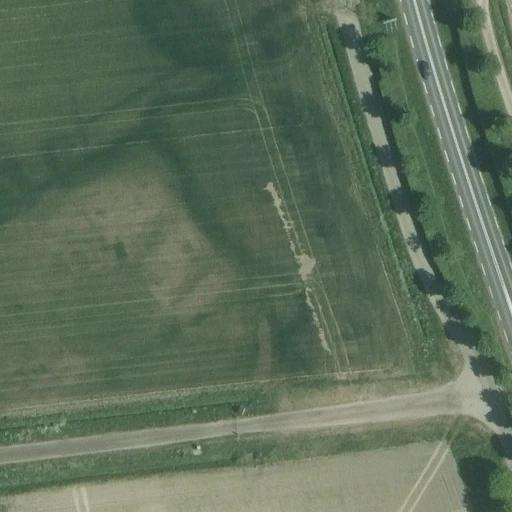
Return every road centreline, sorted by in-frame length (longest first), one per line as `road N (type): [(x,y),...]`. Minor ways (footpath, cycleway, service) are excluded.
road 1 (unclassified): [(511,441),(430,285),(341,0)]
road 2 (primary): [(511,310),(415,0)]
road 3 (unclassified): [(511,123),(479,0)]
